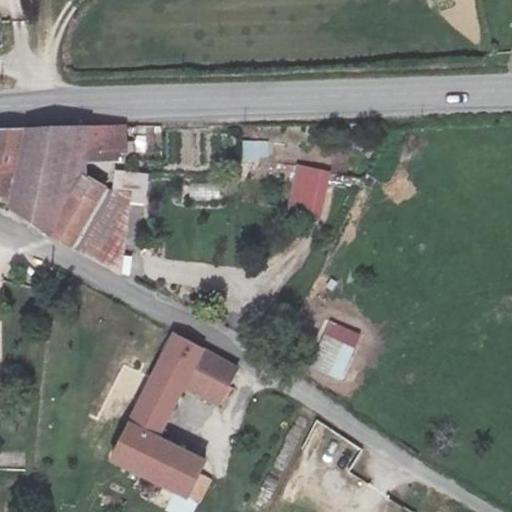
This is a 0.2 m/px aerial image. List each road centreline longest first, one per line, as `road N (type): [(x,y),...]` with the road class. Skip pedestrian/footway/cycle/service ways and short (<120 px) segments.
road 1 (unclassified): [(506,511),(0,220)]
road 2 (secondary): [(0,107),(511,88)]
